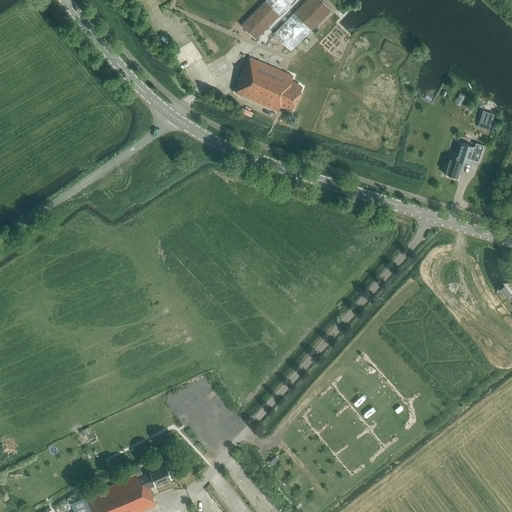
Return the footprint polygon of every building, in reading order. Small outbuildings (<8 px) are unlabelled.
[(265,0),(265,1),(241,25),(255,39),(280,15),(294,1),(293,0),(265,0)] [(306,0),(294,13),(274,33),(291,51),(308,33),(331,10),(321,0),(306,0)] [(296,85),(294,84),(293,83),(291,82),(293,77),(250,58),(235,93),(278,111),(281,105),(286,108),(286,109),(289,110),(290,110),(292,111),(302,88),(300,87),(300,85),(297,84),(296,85)] [(481,118),(478,127),(489,130),(493,118),(485,116),(484,119),(481,118)] [(476,143),(475,146),(461,142),(460,145),(457,152),(458,152),(457,157),(456,156),(455,159),(449,157),(444,174),(446,174),(447,175),(450,177),(452,176),(457,178),(460,168),(462,169),(464,162),(469,163),(470,159),(479,162),(484,145),(476,143)] [(500,290),(506,298),(511,294),(505,286),(500,290)] [(82,431),(85,436),(91,433),(89,428),(82,431)] [(136,475),(85,497),(91,511),(141,511),(156,506),(152,497),(153,497),(149,488),(155,485),(155,486),(171,479),(165,465),(149,472),(150,474),(144,477),(144,476),(137,479),(136,475)]
